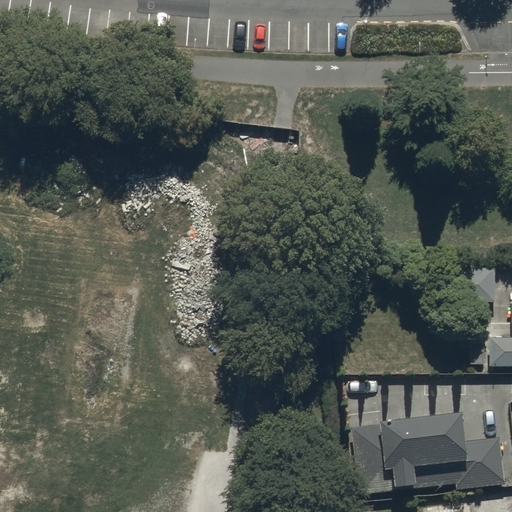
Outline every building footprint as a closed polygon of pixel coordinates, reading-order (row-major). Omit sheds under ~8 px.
[(164,183),(84,170),(72,253),(152,265),(164,183)] [(172,511),(209,278),(27,250),(0,427),(0,504),(52,511),(172,511)] [(442,304),(492,303),(492,269),(441,270),(442,304)] [(511,291),(510,291),(510,340),(487,340),(487,368),(511,367),(511,291)] [(456,417),(349,429),(356,496),(454,485),(455,491),(503,485),(497,439),(459,443),(456,417)]
